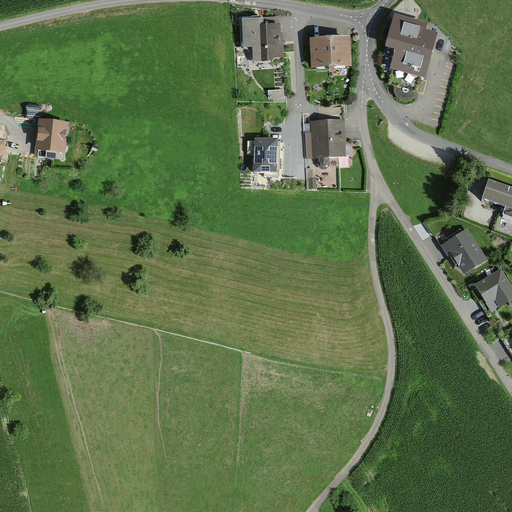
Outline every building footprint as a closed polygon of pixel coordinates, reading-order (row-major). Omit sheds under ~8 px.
[(428,24),(394,15),(385,49),(395,52),(390,70),(426,80),(438,34),(426,31),(428,24)] [(263,20),(242,21),(243,49),(252,49),(253,64),(271,63),(274,60),(284,59),(283,35),(281,35),(280,25),(264,26),(263,20)] [(351,38),(330,39),(332,68),(352,67),(351,38)] [(330,39),(310,40),(312,69),(332,68),(330,39)] [(284,91),(268,91),(268,99),(273,99),(273,103),(284,102),(284,91)] [(345,121),(311,123),(312,134),(306,134),(307,160),(318,159),(318,167),(321,170),(327,171),(330,167),(329,159),(346,158),(345,121)] [(59,126),(34,123),(30,150),(55,153),(59,126)] [(278,141),(255,140),(254,175),(277,175),(278,141)] [(511,189),(489,182),(483,201),(511,210),(511,189)] [(488,261),(468,229),(441,247),(448,258),(451,255),(465,277),(488,261)] [(511,300),(511,286),(501,269),(475,286),(488,306),(496,302),(500,308),(511,300)]
